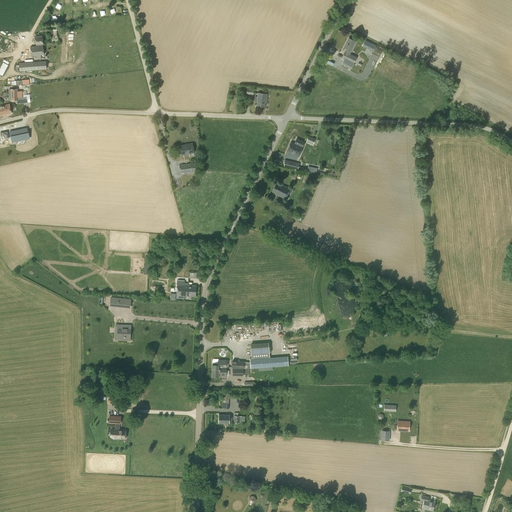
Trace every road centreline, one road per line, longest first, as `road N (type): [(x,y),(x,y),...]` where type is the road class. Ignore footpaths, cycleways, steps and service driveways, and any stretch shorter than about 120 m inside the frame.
road 1 (tertiary): [(196,511),(204,297),(286,119)]
road 2 (unknown): [(201,345),(373,325),(511,336)]
road 3 (unclassified): [(511,141),(462,125),(286,119)]
road 4 (unclassified): [(0,122),(61,110),(157,114)]
road 5 (tertiary): [(286,119),(345,0)]
road 6 (unclassified): [(286,119),(157,114)]
